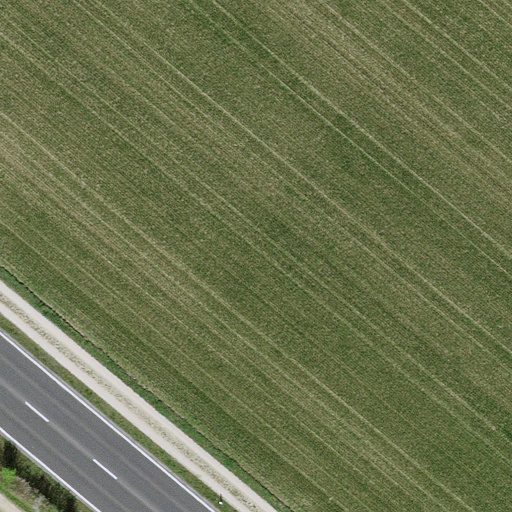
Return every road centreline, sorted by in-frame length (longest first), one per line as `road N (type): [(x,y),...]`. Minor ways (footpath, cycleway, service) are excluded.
road 1 (track): [(259,511),(0,293)]
road 2 (secondary): [(156,511),(0,380)]
